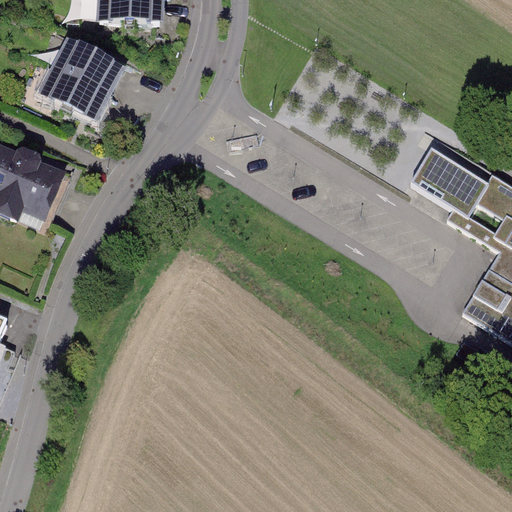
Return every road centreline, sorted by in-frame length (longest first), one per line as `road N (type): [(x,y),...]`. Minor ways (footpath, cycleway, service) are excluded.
road 1 (residential): [(15,511),(87,263),(116,211),(205,95),(228,0)]
road 2 (track): [(324,88),(298,132),(398,191)]
road 3 (track): [(324,88),(424,148),(398,191)]
